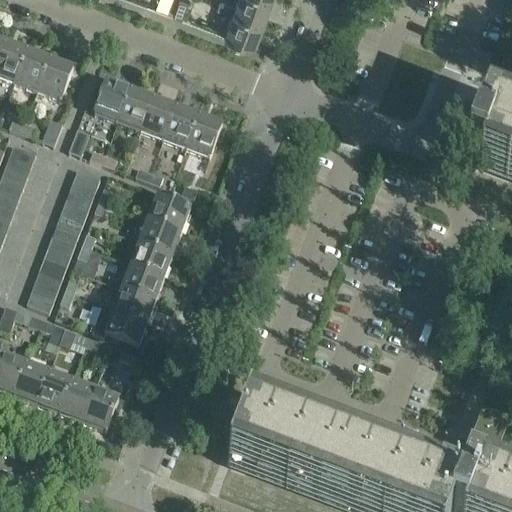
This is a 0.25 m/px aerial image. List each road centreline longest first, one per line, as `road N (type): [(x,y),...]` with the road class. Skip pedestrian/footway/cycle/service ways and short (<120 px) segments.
road 1 (residential): [(132,511),(288,97)]
road 2 (residential): [(34,0),(288,97)]
